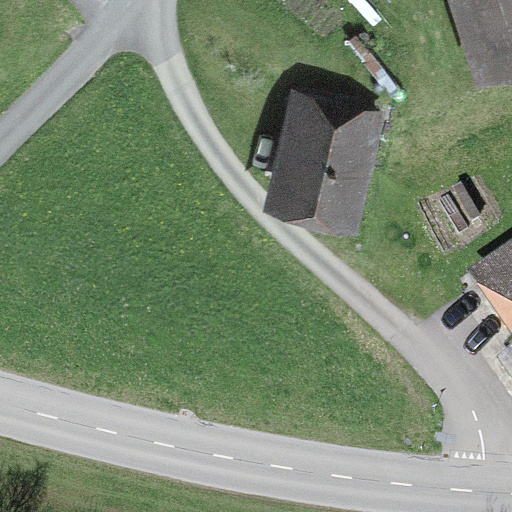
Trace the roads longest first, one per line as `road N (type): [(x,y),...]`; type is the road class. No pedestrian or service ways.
road 1 (unclassified): [(139,0),(176,79),(255,201),(455,384),(477,421),(493,494)]
road 2 (tertiary): [(0,402),(197,454),(493,494)]
road 3 (unclassified): [(0,141),(137,0)]
